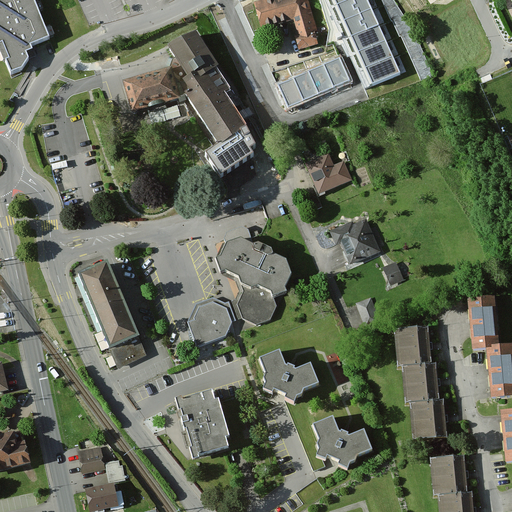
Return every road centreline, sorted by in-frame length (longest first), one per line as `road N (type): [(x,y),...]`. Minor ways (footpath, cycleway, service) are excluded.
road 1 (secondary): [(0,208),(67,511)]
road 2 (residential): [(200,511),(100,382),(50,247)]
road 3 (residential): [(4,145),(63,56),(96,35),(196,0)]
road 4 (residential): [(50,247),(191,224),(285,185)]
road 5 (residential): [(496,511),(448,317)]
road 6 (residential): [(285,185),(287,146),(276,106),(224,0)]
road 7 (residential): [(344,320),(285,185)]
